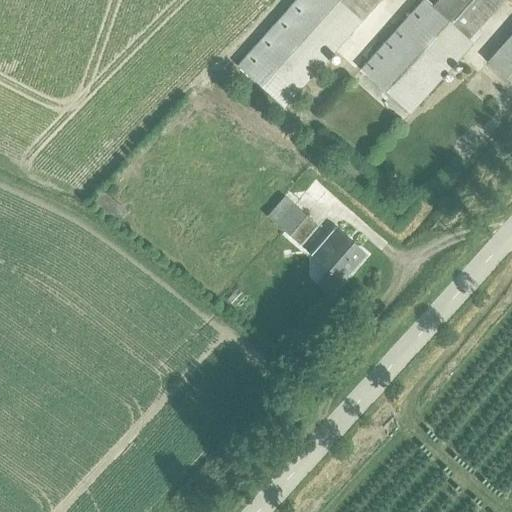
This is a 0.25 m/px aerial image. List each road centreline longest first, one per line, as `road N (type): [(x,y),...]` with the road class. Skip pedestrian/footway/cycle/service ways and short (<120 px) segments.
road 1 (tertiary): [(257,511),(511,231)]
road 2 (track): [(312,450),(334,384),(414,264),(452,240),(511,227)]
road 3 (track): [(511,511),(425,439),(412,416),(418,387),(511,270)]
